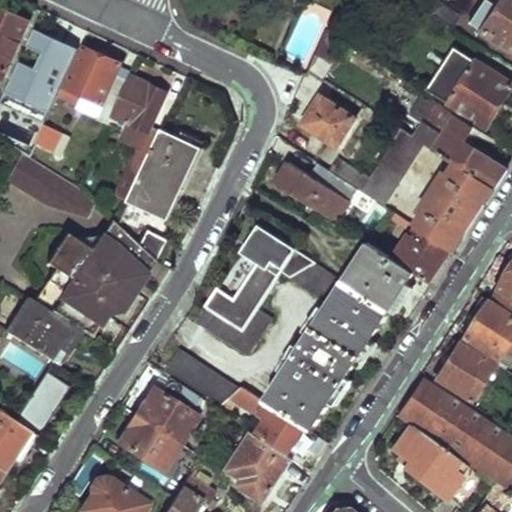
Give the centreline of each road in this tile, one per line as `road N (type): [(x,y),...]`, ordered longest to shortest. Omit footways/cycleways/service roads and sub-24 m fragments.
road 1 (residential): [(30,511),(200,248),(262,111),(255,84),(139,26)]
road 2 (residential): [(509,204),(339,467)]
